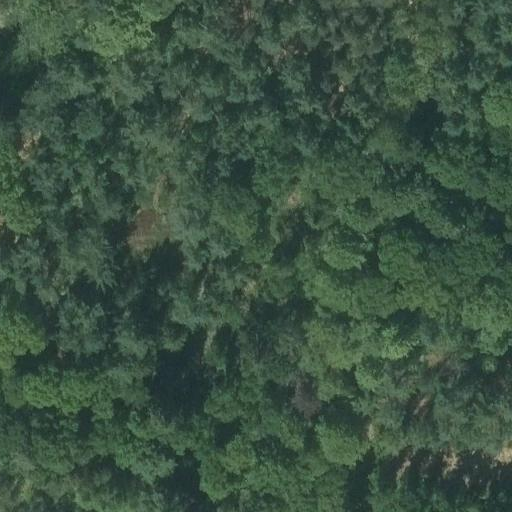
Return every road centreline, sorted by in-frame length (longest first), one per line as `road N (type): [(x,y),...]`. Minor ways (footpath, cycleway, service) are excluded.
road 1 (track): [(412,0),(408,53),(306,388)]
road 2 (track): [(306,388),(267,510)]
